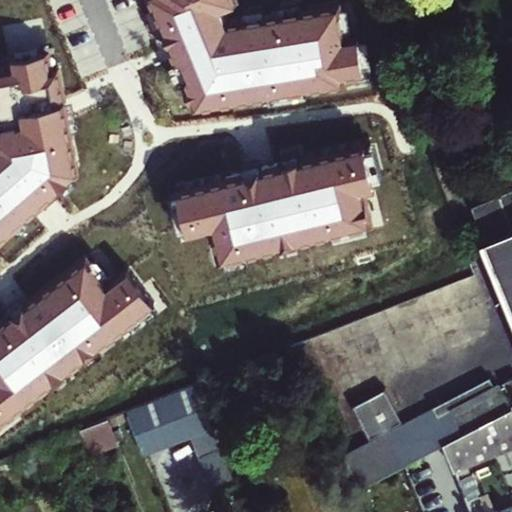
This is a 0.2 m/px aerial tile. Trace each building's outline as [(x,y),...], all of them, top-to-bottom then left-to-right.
[(152,0),(194,102),(370,74),(360,34),(342,37),(337,4),(227,23),(222,4),(230,0),(152,0)] [(9,63),(0,64),(0,239),(80,169),(53,43),(7,53),(9,63)] [(366,139),(176,183),(185,229),(213,224),(219,256),(372,220),(362,188),(377,184),(366,139)] [(511,180),(474,196),(495,247),(511,289),(511,375),(504,379),(511,397),(511,180)] [(0,421),(2,423),(157,301),(129,267),(108,282),(87,253),(0,319),(0,421)] [(463,436),(511,411),(500,386),(496,389),(490,378),(432,407),(434,409),(389,432),(388,429),(403,421),(386,388),(353,405),(370,438),(380,432),(382,435),(343,455),(361,486),(403,465),(448,444),(449,443),(463,436)] [(189,384),(119,412),(145,471),(196,449),(206,473),(224,465),(214,442),(202,414),(194,396),(189,384)] [(241,391),(224,398),(235,424),(252,416),(241,391)] [(199,393),(194,396),(202,414),(207,412),(199,393)] [(511,411),(463,436),(449,443),(448,444),(456,465),(469,459),(511,441),(511,411)] [(106,417),(79,429),(90,455),(118,444),(106,417)] [(511,511),(511,502),(499,508),(490,486),(482,489),(469,459),(456,465),(474,511),(511,511)] [(224,465),(206,473),(219,502),(237,494),(224,465)]
